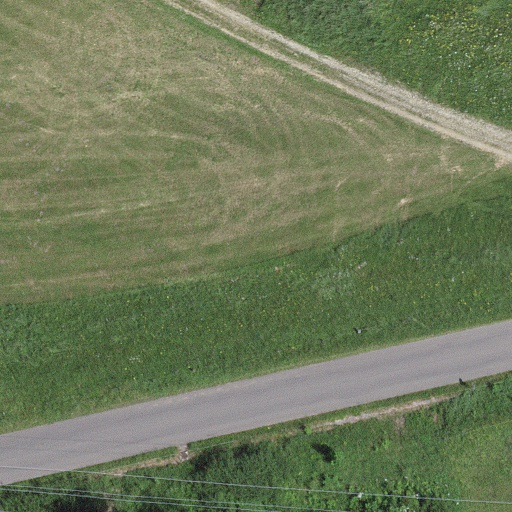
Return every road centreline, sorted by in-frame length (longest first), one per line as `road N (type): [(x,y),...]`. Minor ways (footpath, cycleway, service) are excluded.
road 1 (tertiary): [(0,451),(511,339)]
road 2 (track): [(511,141),(239,24),(201,0)]
